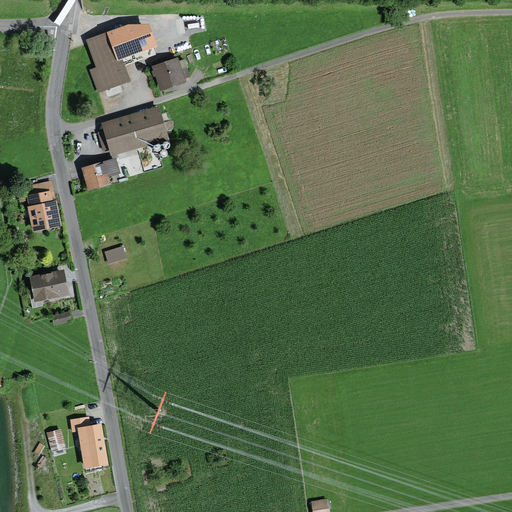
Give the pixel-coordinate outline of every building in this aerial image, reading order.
[(154,51),(146,27),(114,39),(112,34),(88,43),(98,70),(91,72),(98,90),(128,79),(122,62),(154,51)] [(182,80),(181,79),(189,77),(184,61),(176,63),(176,62),(156,69),(162,87),(182,80)] [(99,132),(104,150),(164,133),(157,108),(104,124),(106,130),(99,132)] [(84,170),(89,188),(108,182),(106,173),(118,169),(115,159),(103,162),(103,164),(84,170)] [(30,209),(34,228),(55,224),(48,193),(32,197),(34,208),(30,209)] [(105,250),(109,262),(128,256),(124,244),(105,250)] [(34,283),(37,298),(65,293),(61,273),(53,275),(52,271),(28,276),(30,284),(34,283)] [(53,317),(55,324),(70,320),(68,313),(53,317)] [(85,465),(105,462),(99,426),(89,428),(87,418),(72,420),(74,431),(80,430),(85,465)] [(48,434),(52,449),(64,446),(60,431),(48,434)] [(313,503),(314,511),(327,511),(326,501),(313,503)]
